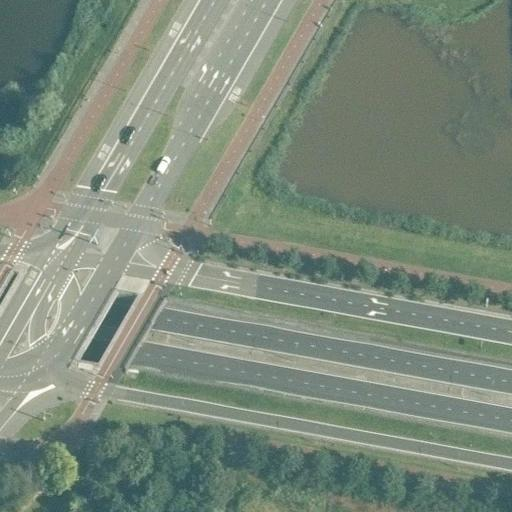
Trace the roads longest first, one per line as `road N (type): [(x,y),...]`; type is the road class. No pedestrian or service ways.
road 1 (primary): [(511,383),(0,290)]
road 2 (primary): [(0,333),(511,424)]
road 3 (primary): [(45,378),(95,394),(511,470)]
road 4 (primary): [(511,332),(112,267)]
road 5 (secondary): [(112,267),(268,0)]
road 6 (secondary): [(218,0),(64,262)]
